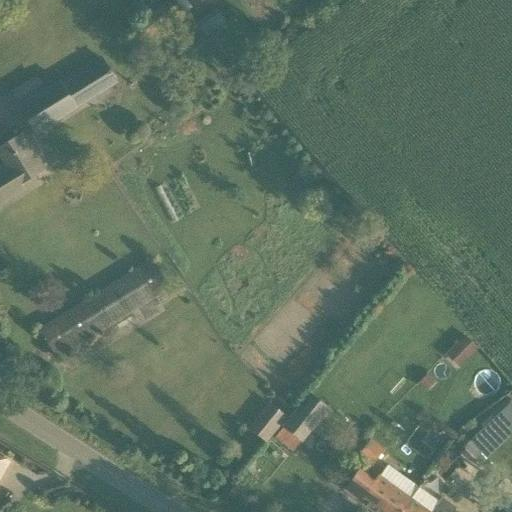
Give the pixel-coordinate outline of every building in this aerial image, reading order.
[(173,0),(182,13),(202,0),(173,0)] [(139,42),(170,22),(162,9),(130,29),(139,42)] [(203,32),(225,25),(220,12),(199,20),(203,32)] [(60,80),(17,106),(34,135),(77,109),(76,108),(118,83),(101,56),(60,81),(60,80)] [(43,169),(21,134),(0,146),(0,154),(7,165),(0,169),(0,204),(36,182),(32,176),(43,169)] [(39,328),(38,329),(56,358),(155,296),(159,303),(173,295),(150,259),(43,326),(42,325),(39,327),(39,328)] [(465,334),(445,354),(459,368),(478,348),(465,334)] [(303,443),(328,409),(307,394),(283,428),(303,443)] [(511,400),(469,441),(462,448),(475,459),(481,453),(486,459),(511,434),(511,400)] [(266,441),(286,416),(270,404),(251,428),(266,441)] [(384,451),(369,439),(365,444),(361,440),(351,451),(370,467),(384,451)] [(373,511),(400,511),(410,499),(418,488),(387,465),(380,476),(378,474),(372,482),(358,471),(344,490),(373,511)] [(511,486),(502,477),(486,494),(504,511),(510,511),(511,511),(511,502),(510,501),(511,499),(511,486)] [(428,511),(410,499),(400,511),(453,511),(456,509),(441,498),(438,502),(430,511),(428,511)]
